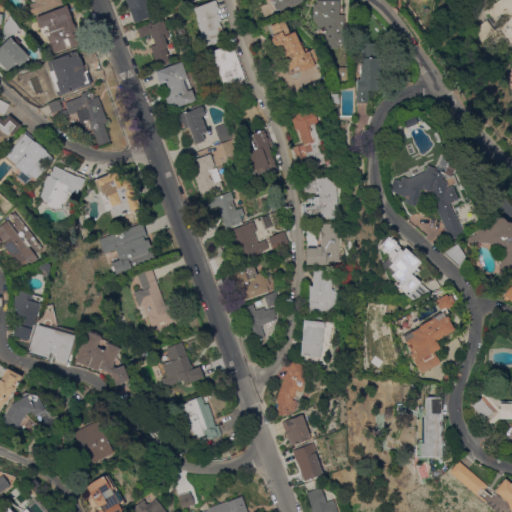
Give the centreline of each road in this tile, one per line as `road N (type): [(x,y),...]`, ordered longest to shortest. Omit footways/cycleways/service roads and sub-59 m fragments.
road 1 (residential): [(292,511),(99,0)]
road 2 (residential): [(511,466),(479,454),(459,420),(481,308),(463,280),(393,215),(378,183),(377,131),(386,111),(399,95),(435,84)]
road 3 (residential): [(233,0),(287,157),(301,258),(293,340),(269,373),(247,382)]
road 4 (residential): [(271,452),(221,468),(179,463),(103,385),(21,361),(0,343)]
road 5 (residential): [(155,152),(125,159),(76,147),(0,84)]
